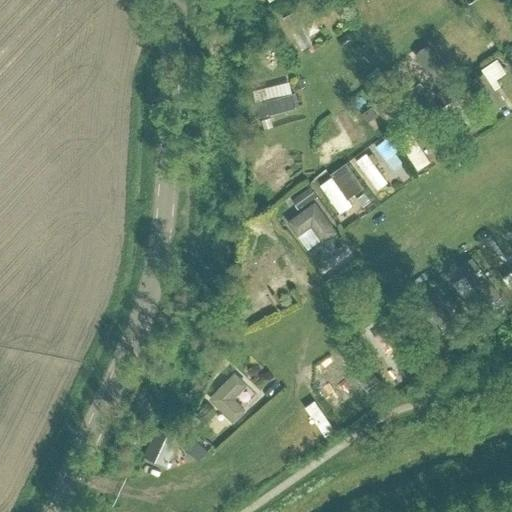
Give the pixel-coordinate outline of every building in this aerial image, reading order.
[(511,4),(507,0),(492,0),(507,14),(511,9),(511,4)] [(448,71),(463,59),(438,28),(423,40),(448,71)] [(474,52),(486,46),(479,31),(467,37),(474,52)] [(409,68),(427,62),(421,45),(403,51),(409,68)] [(481,71),(474,75),(494,106),(501,102),(481,71)] [(465,105),(475,100),(467,85),(458,90),(465,105)] [(253,104),(257,118),(300,108),(296,94),(253,104)] [(346,141),(358,135),(343,103),(330,109),(346,141)] [(260,176),(286,151),(275,140),(249,165),(260,176)] [(372,185),(384,177),(363,146),(351,153),(372,185)] [(336,232),(315,203),(288,223),(298,236),(311,227),(322,242),(336,232)] [(259,282),(280,273),(268,244),(247,254),(259,282)] [(264,282),(245,285),(247,303),(266,300),(264,282)] [(436,336),(455,325),(433,288),(415,299),(436,336)] [(261,363),(253,376),(263,383),(272,369),(261,363)] [(233,424),(246,410),(235,398),(247,386),(234,373),(208,399),(233,424)]
